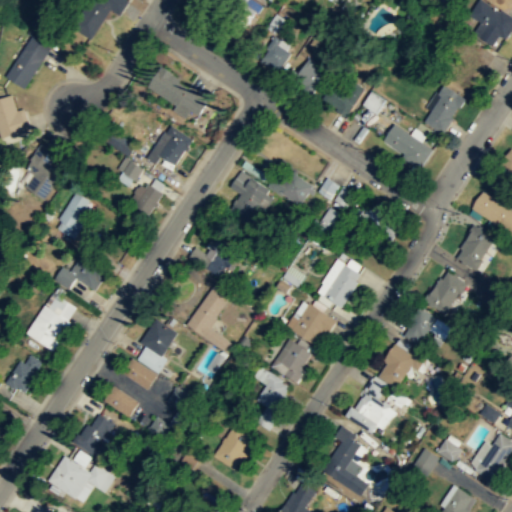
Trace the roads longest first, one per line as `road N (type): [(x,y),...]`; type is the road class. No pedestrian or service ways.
road 1 (residential): [(511,82),(446,179),(432,224),(241,511)]
road 2 (residential): [(262,95),(0,488)]
road 3 (residential): [(436,211),(148,20)]
road 4 (residential): [(161,0),(107,81),(69,108)]
